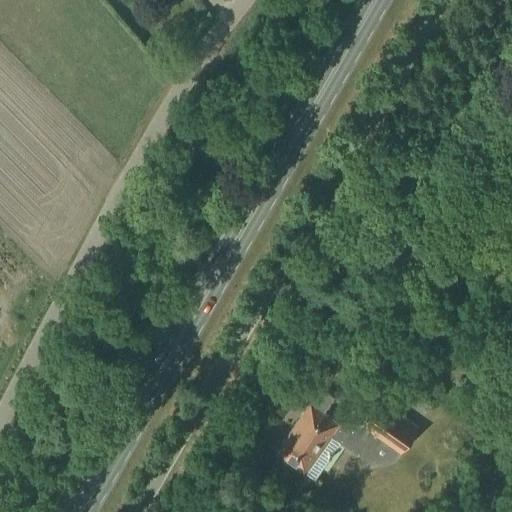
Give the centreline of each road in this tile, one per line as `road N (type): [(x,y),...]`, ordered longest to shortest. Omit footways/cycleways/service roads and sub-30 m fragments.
road 1 (primary): [(82,511),(373,0)]
road 2 (unclassified): [(0,423),(136,170),(243,0)]
road 3 (unclassified): [(291,249),(438,0)]
